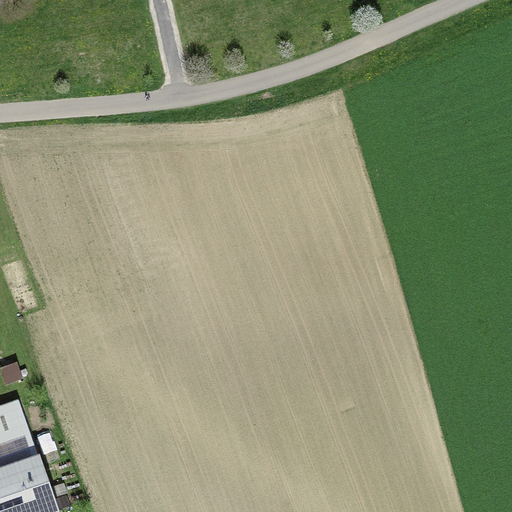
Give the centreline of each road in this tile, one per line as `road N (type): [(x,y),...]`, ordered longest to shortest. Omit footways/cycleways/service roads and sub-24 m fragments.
road 1 (unclassified): [(181,100),(299,69),(471,0)]
road 2 (residential): [(0,118),(181,100)]
